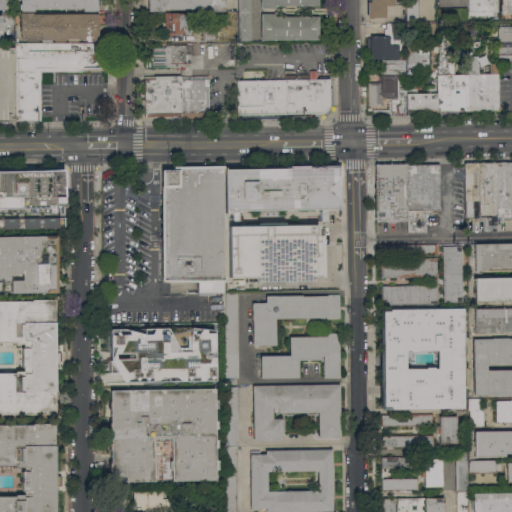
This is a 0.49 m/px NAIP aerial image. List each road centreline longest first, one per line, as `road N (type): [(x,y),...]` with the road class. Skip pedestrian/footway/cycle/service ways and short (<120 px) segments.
road 1 (residential): [(354,511),(348,141)]
road 2 (residential): [(81,511),(85,146)]
road 3 (primary): [(511,139),(348,141)]
road 4 (residential): [(126,145),(125,0)]
road 5 (residential): [(348,141),(347,0)]
road 6 (primary): [(348,141),(224,143)]
